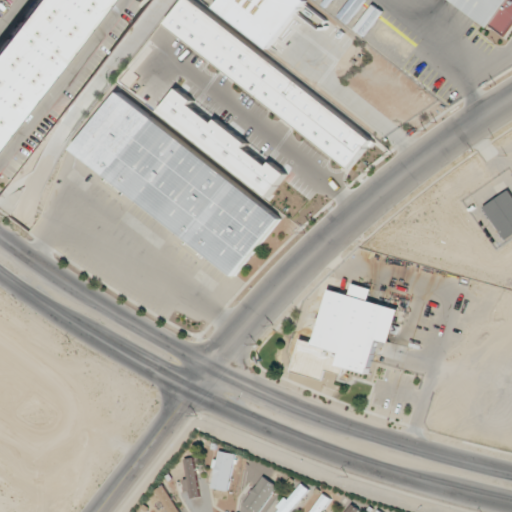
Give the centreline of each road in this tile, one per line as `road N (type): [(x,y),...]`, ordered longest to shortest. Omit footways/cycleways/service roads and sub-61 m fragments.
road 1 (secondary): [(511,469),(397,439),(251,386),(98,301),(0,234)]
road 2 (secondary): [(0,277),(238,415),(351,462),(511,505)]
road 3 (residential): [(214,366),(361,211),(511,100)]
road 4 (residential): [(98,511),(214,366)]
